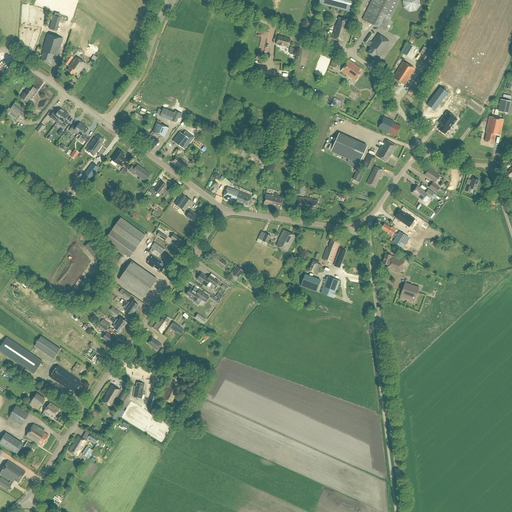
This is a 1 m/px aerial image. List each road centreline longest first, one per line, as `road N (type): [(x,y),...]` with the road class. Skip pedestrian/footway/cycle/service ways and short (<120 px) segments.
road 1 (tertiary): [(28,498),(223,210)]
road 2 (tertiary): [(402,511),(368,241)]
road 3 (unclassified): [(418,140),(379,77),(354,56),(207,0)]
road 4 (tertiary): [(223,210),(106,122)]
road 5 (tertiary): [(106,122),(144,65),(171,0)]
road 6 (tertiary): [(106,122),(0,46)]
road 7 (tertiary): [(345,227),(223,210)]
